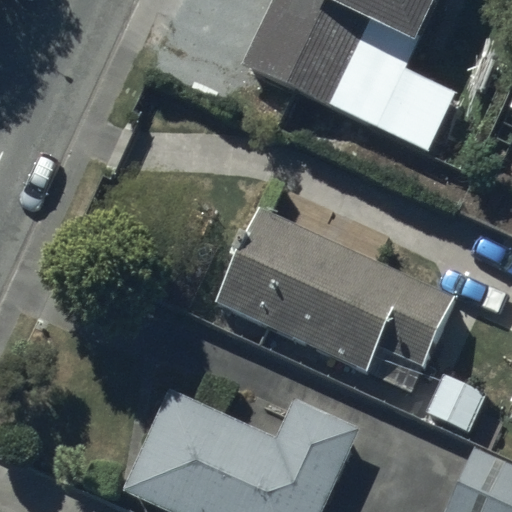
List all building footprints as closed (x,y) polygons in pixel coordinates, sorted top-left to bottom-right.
[(442,0),(277,0),(244,69),(379,133),(442,0)] [(507,17),(470,0),(464,0),(441,51),(482,70),(507,17)] [(456,301),(263,212),(219,307),(412,396),(456,301)] [(279,442),(171,394),(125,497),(160,511),(326,511),(362,434),(296,405),(279,442)] [(511,511),(511,465),(476,449),(447,511),(511,511)]
